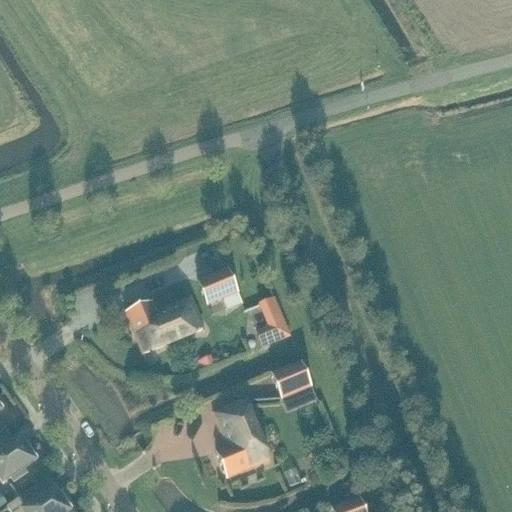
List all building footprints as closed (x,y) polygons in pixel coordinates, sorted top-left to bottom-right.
[(206,309),(236,296),(226,273),(196,286),(206,309)] [(154,317),(149,306),(125,316),(142,358),(201,333),(188,303),(154,317)] [(266,330),(255,335),(262,351),(276,345),(289,340),(282,324),(266,330)] [(209,360),(194,366),(197,373),(212,367),(209,360)] [(300,365),(270,378),(280,404),(311,391),(300,365)] [(242,405),(211,418),(226,452),(215,457),(225,482),(267,464),(242,405)] [(7,436),(0,440),(0,485),(1,487),(10,481),(13,485),(25,477),(22,473),(37,463),(25,446),(21,449),(18,443),(14,446),(7,436)] [(41,486),(5,511),(70,511),(59,496),(56,499),(52,493),(48,496),(41,486)] [(361,511),(358,502),(331,511),(361,511)]
